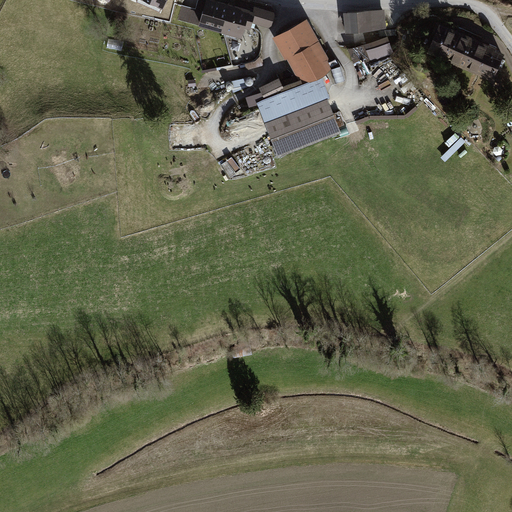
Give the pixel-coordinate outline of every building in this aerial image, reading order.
[(204,0),(198,24),(219,31),(228,2),(221,0),(204,0)] [(249,8),(228,2),(219,31),(241,37),(242,34),(248,35),(252,22),(255,11),(253,10),(249,9),(249,8)] [(254,5),(253,10),(255,11),(252,22),(270,28),(275,11),(254,5)] [(385,8),(344,12),(345,32),(386,28),(385,8)] [(298,79),(301,83),(323,75),(326,74),(332,68),(328,62),(330,61),(307,17),(272,35),(284,58),(287,57),(298,79)] [(493,79),(505,52),(497,48),(498,46),(490,42),(489,44),(440,22),(427,51),(493,79)] [(387,34),(356,47),(347,48),(356,68),(371,62),(371,63),(395,54),(387,34)] [(256,60),(245,63),(247,69),(263,64),(261,56),(256,60)] [(264,97),(256,100),(257,103),(268,129),(278,156),(341,132),(331,105),(328,97),(331,96),(323,75),(301,83),(285,89),(264,97)] [(246,79),(245,79),(245,80),(245,81),(245,82),(246,82),(246,83),(247,84),(248,84),(249,85),(250,85),(252,84),(253,83),(253,82),(253,81),(253,79),(253,78),(252,77),(250,76),(249,76),(248,77),(247,77),(246,78),(246,79)] [(261,90),(264,97),(285,89),(283,85),(279,76),(259,85),(261,90)] [(246,78),(230,80),(231,81),(232,82),(233,83),(233,84),(233,86),(232,87),(231,88),(233,92),(249,86),(249,85),(248,84),(247,84),(246,83),(246,82),(245,82),(245,81),(245,80),(245,79),(246,79),(246,78)] [(298,79),(283,85),(285,89),(301,83),(298,79)] [(245,95),(249,105),(257,103),(256,100),(264,97),(261,90),(245,95)]
